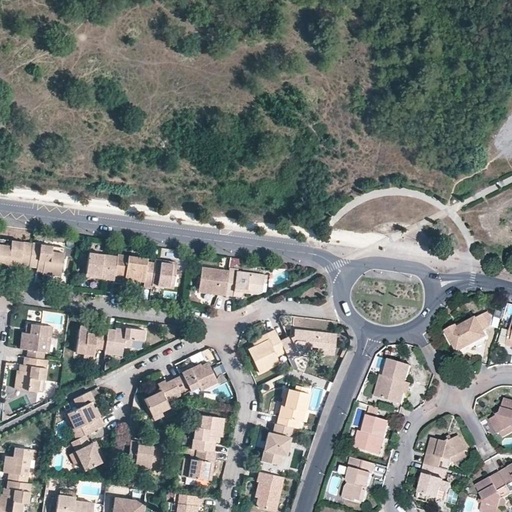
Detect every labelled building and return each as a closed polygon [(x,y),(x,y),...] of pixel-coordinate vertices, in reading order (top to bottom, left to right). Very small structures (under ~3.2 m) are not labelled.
[(0,237),(0,243),(10,245),(10,239),(0,237)] [(13,267),(14,263),(20,264),(29,265),(32,242),(10,239),(10,245),(0,243),(0,267),(12,269),(13,267)] [(43,273),(61,276),(64,253),(52,251),(53,244),(32,242),(29,265),(37,266),(43,267),(43,271),(43,273)] [(53,244),(52,251),(64,253),(65,246),(53,244)] [(116,255),(87,251),(84,271),(105,274),(104,277),(112,278),(113,274),(116,255)] [(127,279),(143,281),(146,259),(146,256),(116,252),(116,255),(113,274),(123,275),(127,276),(127,279)] [(154,260),(146,259),(143,281),(142,285),(150,286),(151,284),(171,286),(175,259),(154,257),(154,260)] [(225,289),(228,269),(201,266),(198,287),(217,290),(217,292),(225,293),(225,289)] [(263,283),(264,274),(228,269),(225,289),(233,290),(233,294),(241,295),(242,290),(258,292),(261,290),(263,283)] [(502,319),(505,309),(497,307),(494,316),(496,317),(502,319)] [(477,321),(483,332),(489,328),(483,317),(477,321)] [(500,327),(502,319),(496,317),(493,325),(500,327)] [(29,348),(46,350),(48,335),(53,335),(55,324),(33,321),(32,332),(28,332),(24,331),(22,347),(29,348)] [(450,340),(458,355),(486,339),(483,332),(477,321),(472,323),(457,332),(459,335),(450,340)] [(336,328),(295,323),(293,335),(289,338),(287,336),(280,339),(284,347),(287,352),(296,348),(297,348),(304,345),(305,338),(326,340),(325,348),(334,349),(336,328)] [(103,352),(121,354),(122,346),(130,346),(131,339),(141,340),(143,329),(124,326),(124,328),(123,332),(114,331),(115,329),(106,328),(104,345),(103,349),(103,352)] [(94,358),(95,348),(96,344),(104,345),(106,328),(97,327),(96,332),(91,332),(88,331),(87,331),(87,329),(86,328),(84,327),(83,327),(81,327),(80,328),(79,329),(76,353),(84,353),(84,358),(94,358)] [(278,357),(275,351),(284,347),(280,339),(277,333),(275,329),(264,334),(267,339),(254,346),(248,349),(258,367),(278,357)] [(446,334),(450,340),(459,335),(457,332),(456,329),(446,334)] [(267,339),(264,334),(251,340),(254,346),(267,339)] [(325,348),(326,340),(305,338),(304,345),(325,348)] [(29,348),(28,356),(45,358),(46,350),(29,348)] [(39,391),(40,379),(46,379),(49,359),(45,358),(28,356),(25,356),(24,364),(24,370),(20,370),(18,369),(16,389),(39,391)] [(410,364),(389,358),(384,374),(383,377),(385,378),(378,398),(399,404),(406,384),(404,383),(410,364)] [(217,380),(207,361),(200,364),(191,369),(189,367),(180,371),(182,374),(173,378),(179,389),(187,385),(189,389),(198,384),(200,388),(217,380)] [(383,377),(380,376),(373,396),(378,398),(385,378),(383,377)] [(157,383),(160,390),(144,397),(152,414),(161,409),(169,405),(166,400),(173,397),(171,393),(179,389),(173,378),(165,382),(164,380),(157,383)] [(306,391),(307,386),(297,383),(296,389),(289,387),(286,405),(282,404),(278,422),(293,426),(297,427),(299,419),(302,408),(305,409),(309,392),(306,391)] [(72,398),(76,406),(65,411),(73,427),(79,424),(84,433),(96,427),(92,419),(98,416),(93,406),(91,401),(93,400),(89,390),(72,398)] [(511,426),(511,401),(504,399),(501,409),(500,413),(496,416),(489,420),(497,434),(499,433),(511,426)] [(367,416),(377,418),(380,409),(370,406),(367,416)] [(155,418),(163,414),(161,409),(152,414),(155,418)] [(226,417),(202,414),(200,426),(196,425),(193,447),(197,448),(214,450),(215,450),(217,441),(218,434),(221,435),(223,435),(226,417)] [(354,448),(375,454),(379,438),(384,439),(389,422),(377,418),(367,416),(362,433),(358,432),(354,448)] [(265,441),(269,442),(267,450),(263,449),(260,461),(279,465),(281,453),(286,454),(293,426),(278,422),(275,422),(273,432),(267,431),(265,441)] [(73,427),(71,428),(75,437),(84,433),(79,424),(73,427)] [(499,433),(501,437),(511,431),(511,429),(511,426),(499,433)] [(75,437),(70,440),(74,449),(79,458),(84,469),(100,461),(91,441),(89,442),(84,433),(75,437)] [(432,435),(424,464),(445,469),(446,470),(449,458),(450,456),(461,449),(464,448),(456,433),(449,437),(446,439),(441,438),(432,435)] [(375,454),(379,455),(384,439),(379,438),(375,454)] [(163,447),(151,445),(139,443),(140,440),(132,439),(128,464),(136,465),(151,467),(160,469),(163,447)] [(100,461),(104,459),(95,440),(91,441),(100,461)] [(34,446),(12,443),(11,454),(7,453),(3,453),(1,469),(9,471),(7,479),(25,481),(26,473),(28,457),(33,457),(34,446)] [(213,461),(214,450),(197,448),(196,458),(191,458),(190,461),(189,470),(183,469),(182,475),(195,477),(196,477),(206,479),(209,460),(213,461)] [(79,458),(74,449),(68,453),(72,461),(79,458)] [(463,453),(461,449),(450,456),(449,458),(452,459),(463,453)] [(366,491),(364,491),(365,488),(367,487),(370,475),(371,474),(374,464),(349,457),(347,465),(348,467),(350,468),(346,481),(348,483),(344,487),(341,498),(355,502),(356,500),(363,502),(366,491)] [(421,474),(425,475),(424,478),(422,484),(420,493),(437,497),(445,469),(424,464),(421,474)] [(511,494),(511,493),(511,466),(499,473),(511,494)] [(259,507),(274,511),(282,475),(259,469),(256,479),(258,479),(256,491),(258,492),(258,494),(256,502),(259,507)] [(483,511),(495,511),(500,500),(502,499),(511,494),(499,473),(477,486),(481,494),(484,499),(483,504),(481,511),(483,511)] [(205,486),(206,479),(196,477),(195,485),(205,486)] [(7,479),(7,486),(6,493),(1,493),(0,493),(0,494),(0,511),(21,511),(23,502),(28,503),(31,482),(25,481),(7,479)] [(448,481),(442,479),(437,497),(443,499),(448,481)] [(196,511),(197,505),(201,505),(202,496),(179,493),(177,503),(176,511),(196,511)] [(92,511),(94,503),(75,500),(75,496),(59,494),(56,511),(92,511)] [(113,511),(143,511),(145,501),(115,498),(113,511)] [(495,511),(501,511),(504,502),(502,499),(500,500),(495,511)]
